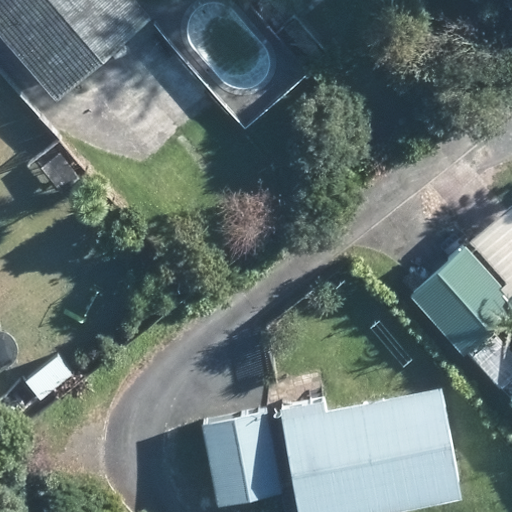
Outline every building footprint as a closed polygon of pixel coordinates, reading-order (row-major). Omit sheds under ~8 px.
[(0,0),(0,25),(49,83),(141,4),(136,0),(0,0)] [(295,173),(310,193),(327,180),(311,160),(295,173)] [(511,202),(506,196),(440,254),(415,276),(405,286),(461,348),(464,345),(510,304),(511,306),(511,385),(504,393),(511,401),(511,202)] [(295,511),(328,511),(456,488),(437,383),(324,403),(323,394),(275,402),(295,511)] [(210,473),(214,496),(277,485),(263,409),(200,421),(205,445),(210,473)]
